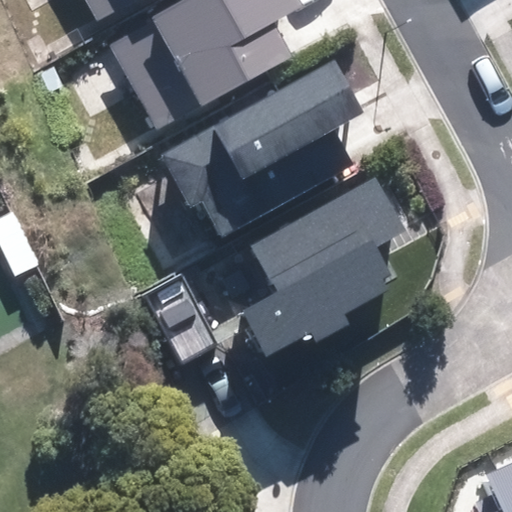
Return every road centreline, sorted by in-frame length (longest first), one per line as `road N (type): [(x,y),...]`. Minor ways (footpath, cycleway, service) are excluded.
road 1 (residential): [(325,511),(338,459),(378,410),(511,332)]
road 2 (residential): [(419,0),(511,175)]
